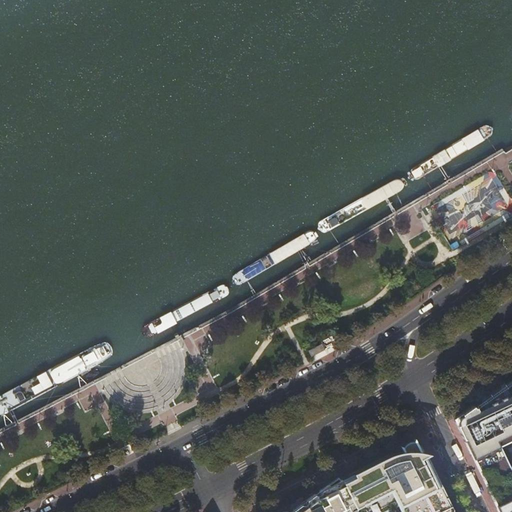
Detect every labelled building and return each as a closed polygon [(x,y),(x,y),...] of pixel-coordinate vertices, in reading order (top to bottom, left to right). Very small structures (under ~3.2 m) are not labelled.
[(337,334),(310,348),(315,359),(342,345),(337,334)] [(472,406),(453,419),(458,429),(511,403),(511,392),(505,396),(504,394),(488,401),(489,404),(479,409),(478,407),(476,405),(474,405),(472,406)] [(511,403),(458,429),(469,452),(483,446),(503,436),(511,431),(511,403)] [(511,511),(511,431),(503,436),(483,446),(469,452),(470,454),(473,452),(500,507),(496,508),(498,511),(511,511)] [(131,442),(123,446),(127,454),(135,450),(131,442)] [(341,478),(340,479),(355,508),(356,510),(357,511),(387,511),(399,506),(402,511),(437,511),(451,505),(450,504),(448,504),(423,455),(406,455),(395,457),(385,460),(378,462),(342,480),(341,478)] [(349,511),(350,511),(355,508),(340,479),(338,479),(320,489),(319,490),(318,491),(318,494),(319,495),(317,497),(295,511),(287,511),(286,511),(284,511),(282,511),(349,511)] [(313,495),(289,511),(295,511),(317,497),(316,495),(313,495)]
